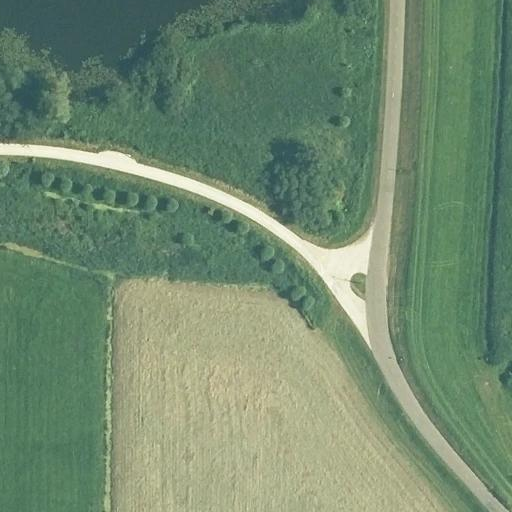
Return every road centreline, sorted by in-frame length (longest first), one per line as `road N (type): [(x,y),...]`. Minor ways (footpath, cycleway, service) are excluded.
road 1 (unclassified): [(315,262),(261,220),(188,186),(76,159),(0,152)]
road 2 (unclassified): [(377,253),(393,0)]
road 3 (unclassified): [(498,511),(406,403),(378,344)]
